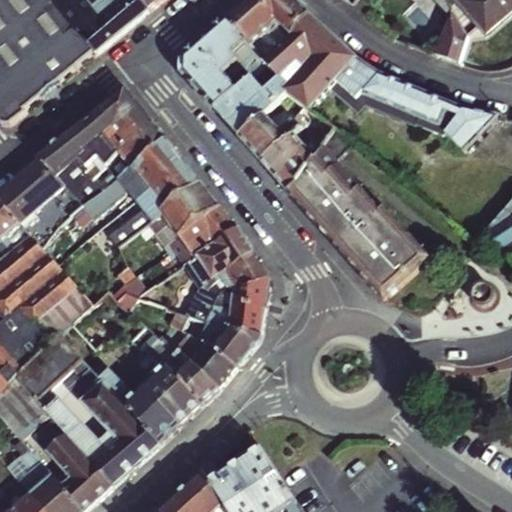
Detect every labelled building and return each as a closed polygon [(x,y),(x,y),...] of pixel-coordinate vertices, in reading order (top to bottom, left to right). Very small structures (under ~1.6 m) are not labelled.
[(14,127),(95,59),(52,0),(0,0),(0,121),(3,126),(14,127)] [(52,0),(95,59),(130,32),(106,0),(52,0)] [(106,0),(130,32),(151,14),(138,0),(106,0)] [(138,0),(151,14),(168,0),(138,0)] [(276,48),(311,17),(292,0),(255,0),(230,22),(257,52),(260,49),(255,43),(265,35),(276,48)] [(340,0),(352,12),(354,9),(363,18),(369,11),(359,2),(359,0),(340,0)] [(445,0),(430,0),(445,17),(452,11),(445,0)] [(511,0),(465,0),(461,4),(490,35),(511,15),(511,0)] [(361,63),(311,17),(276,48),(263,59),(269,66),(281,79),(266,92),(255,79),(218,111),(242,139),(267,118),(291,98),(311,113),(321,103),(337,117),(346,117),(363,96),(421,120),(418,126),(446,138),(449,135),(469,152),(500,119),(461,111),(379,75),(361,63)] [(458,67),(469,41),(456,18),(435,58),(458,67)] [(218,111),(255,79),(269,66),(263,59),(257,52),(230,22),(187,60),(186,76),(218,111)] [(127,88),(91,117),(95,123),(92,126),(101,139),(94,145),(100,155),(94,160),(103,170),(155,124),(127,88)] [(91,117),(72,134),(86,152),(77,157),(88,170),(86,174),(90,180),(99,173),(103,170),(94,160),(100,155),(94,145),(101,139),(92,126),(95,123),(91,117)] [(267,118),(242,139),(266,164),(305,129),(307,127),(299,117),(282,133),(267,118)] [(305,129),(266,164),(293,195),(337,132),(318,119),(313,123),(318,128),(310,135),(305,129)] [(170,143),(155,124),(103,170),(99,173),(108,183),(99,189),(105,195),(170,143)] [(337,132),(293,195),(375,289),(388,289),(432,248),(388,200),(384,204),(337,152),(349,141),(337,132)] [(86,152),(72,134),(41,161),(44,164),(86,211),(105,195),(99,189),(90,180),(86,174),(88,170),(77,157),(86,152)] [(186,164),(170,143),(105,195),(86,211),(97,221),(127,196),(129,190),(139,202),(186,164)] [(86,211),(44,164),(0,199),(0,201),(33,239),(48,256),(64,228),(86,211)] [(203,185),(186,164),(139,202),(148,212),(139,212),(128,223),(122,215),(101,230),(122,253),(166,217),(164,215),(203,185)] [(223,212),(203,185),(164,215),(166,217),(122,253),(134,275),(153,260),(146,253),(161,241),(171,254),(223,212)] [(33,239),(0,201),(0,237),(6,245),(18,236),(25,245),(33,239)] [(511,209),(491,234),(511,261),(511,209)] [(240,230),(223,212),(171,254),(184,270),(240,230)] [(256,258),(240,230),(184,270),(197,293),(186,318),(209,325),(215,305),(217,299),(220,291),(208,288),(223,279),(256,258)] [(6,245),(0,237),(0,254),(7,261),(15,254),(6,245)] [(0,397),(0,398),(18,383),(38,406),(50,396),(74,374),(84,366),(95,356),(73,330),(95,311),(48,256),(33,239),(25,245),(15,254),(7,261),(0,267),(0,311),(10,323),(0,332),(0,397)] [(271,283),(256,258),(223,279),(227,286),(230,287),(250,289),(271,283)] [(268,309),(271,283),(250,289),(230,287),(226,300),(217,299),(215,305),(222,307),(223,303),(235,306),(237,302),(268,309)] [(484,313),(493,309),(497,300),(493,291),(490,289),(484,287),(483,287),(477,289),(474,291),(471,300),(475,309),(484,313)] [(263,338),(268,309),(237,302),(235,306),(223,303),(222,307),(215,305),(209,325),(213,327),(263,338)] [(259,346),(263,338),(213,327),(207,344),(238,372),(259,346)] [(222,392),(238,372),(207,344),(196,340),(184,349),(177,342),(173,348),(222,392)] [(204,406),(222,392),(173,348),(168,351),(159,343),(150,352),(204,406)] [(181,430),(204,406),(150,352),(143,357),(146,361),(139,368),(153,384),(145,391),(181,430)] [(116,490),(162,447),(100,382),(84,366),(74,374),(83,384),(72,395),(84,407),(73,418),(61,405),(58,407),(50,396),(38,406),(116,490)] [(162,447),(181,430),(145,391),(135,401),(110,374),(100,382),(162,447)] [(81,511),(91,511),(116,490),(38,406),(18,383),(0,398),(0,420),(22,445),(35,435),(47,447),(43,452),(63,475),(55,483),(81,511)] [(40,511),(81,511),(55,483),(30,453),(8,473),(20,487),(40,511)] [(214,467),(205,475),(228,511),(301,511),(280,479),(263,453),(221,477),(214,467)] [(228,511),(205,475),(163,511),(228,511)] [(0,511),(40,511),(20,487),(0,503),(0,511)]
